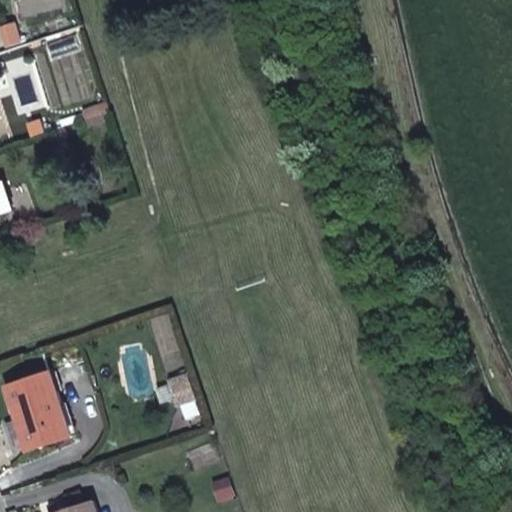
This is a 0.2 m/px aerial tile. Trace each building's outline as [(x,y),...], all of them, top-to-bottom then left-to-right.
[(118,109),(115,102),(92,109),(95,117),(118,109)] [(118,109),(95,117),(98,126),(121,118),(118,109)] [(5,192),(0,177),(0,219),(14,215),(5,192)] [(18,187),(5,192),(14,215),(26,210),(18,187)] [(81,434),(61,372),(19,386),(40,448),(81,434)] [(64,511),(107,511),(101,494),(63,507),(64,511)]
